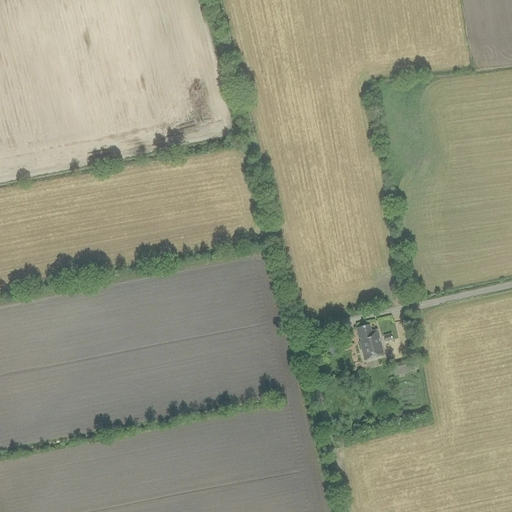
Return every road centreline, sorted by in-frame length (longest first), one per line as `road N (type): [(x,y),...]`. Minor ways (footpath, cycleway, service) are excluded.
road 1 (unclassified): [(347,511),(303,333),(511,286)]
road 2 (track): [(303,333),(217,0)]
